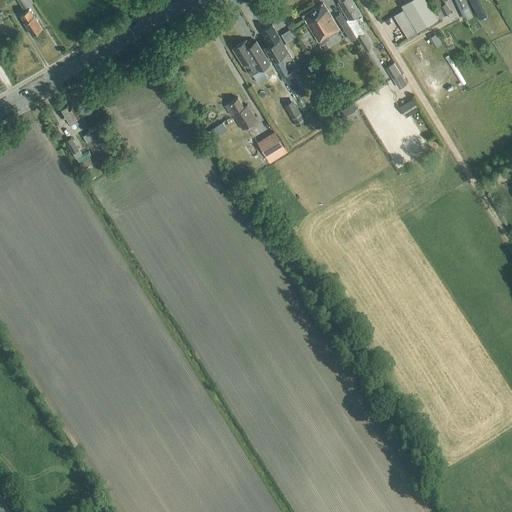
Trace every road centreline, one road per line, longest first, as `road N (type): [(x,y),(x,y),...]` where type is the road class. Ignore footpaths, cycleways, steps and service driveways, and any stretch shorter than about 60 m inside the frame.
road 1 (track): [(511,243),(363,0)]
road 2 (primary): [(0,112),(197,0)]
